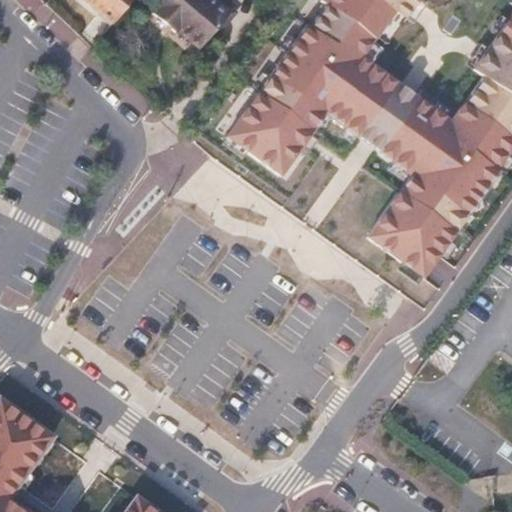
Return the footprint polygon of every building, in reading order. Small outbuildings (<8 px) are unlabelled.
[(132,0),(85,0),(113,24),(132,0)] [(198,53),(230,14),(213,0),(159,0),(150,12),(152,15),(150,18),(174,37),(176,34),(198,53)] [(409,181),(366,240),(424,283),(511,157),(511,0),(325,0),(227,140),(283,181),(327,121),(409,181)] [(252,241),(259,231),(252,226),(265,208),(210,170),(191,198),(252,241)] [(296,261),(365,309),(382,285),(313,237),(296,261)] [(298,349),(330,300),(307,285),(275,334),(298,349)] [(46,440),(0,406),(0,511),(147,511),(130,499),(120,511),(15,511),(1,501),(46,440)]
